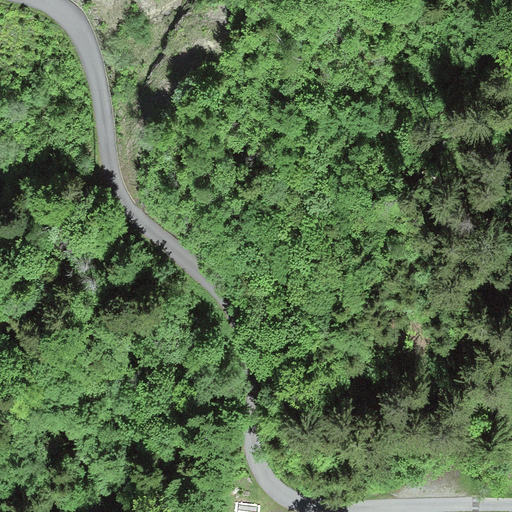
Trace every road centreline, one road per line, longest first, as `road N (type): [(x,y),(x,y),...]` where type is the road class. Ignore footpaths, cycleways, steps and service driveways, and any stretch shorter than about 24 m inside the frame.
road 1 (residential): [(38,0),(76,32),(89,61),(109,188),(226,313),(244,363),(260,465),(302,511)]
road 2 (residential): [(383,511),(511,508)]
